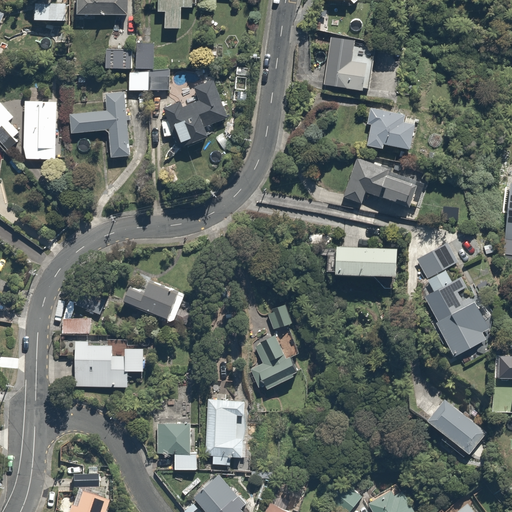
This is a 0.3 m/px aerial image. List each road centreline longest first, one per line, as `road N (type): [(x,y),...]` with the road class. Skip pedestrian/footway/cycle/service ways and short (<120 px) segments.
road 1 (residential): [(58,272),(105,238),(200,221),(234,197),(261,150),(283,0)]
road 2 (residential): [(35,416),(85,424),(111,440),(151,511)]
road 3 (residential): [(35,416),(40,316),(58,272)]
